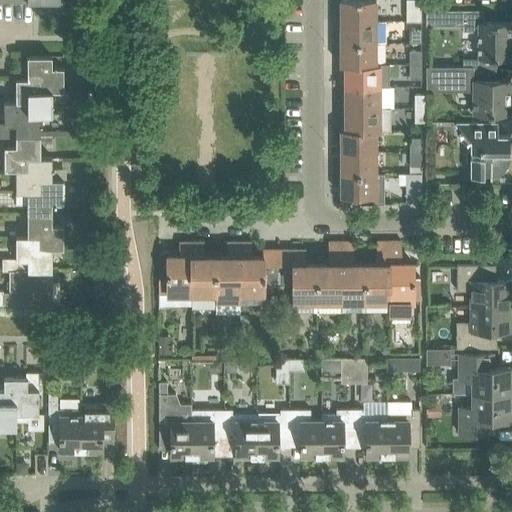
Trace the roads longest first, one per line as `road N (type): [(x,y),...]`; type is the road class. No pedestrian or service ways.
road 1 (residential): [(318,214),(312,0)]
road 2 (residential): [(511,220),(338,221),(318,214)]
road 3 (residential): [(318,214),(289,224),(166,225)]
